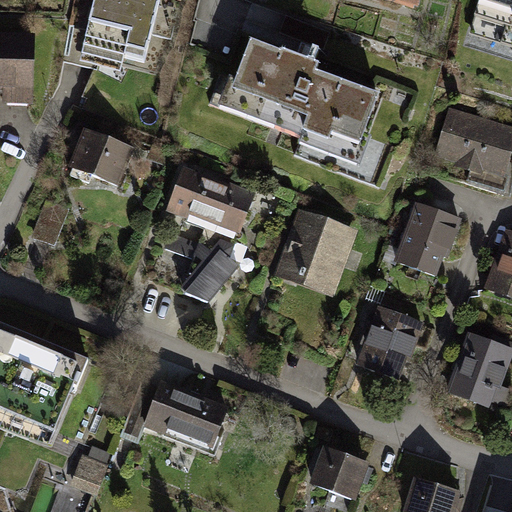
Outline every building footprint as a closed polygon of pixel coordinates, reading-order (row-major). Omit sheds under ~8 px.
[(166,0),(165,0),(89,0),(74,58),(144,77),(166,0)] [(425,0),(362,0),(422,15),(425,0)] [(511,0),(481,0),(511,8),(511,0)] [(39,38),(0,37),(0,94),(8,95),(8,106),(37,107),(39,38)] [(387,101),(252,48),(224,119),(362,173),(387,101)] [(511,148),(511,139),(450,119),(433,171),(498,192),(511,148)] [(141,151),(90,132),(74,177),(125,195),(141,151)] [(261,192),(184,167),(169,213),(246,238),(261,192)] [(69,210),(46,202),(32,240),(44,244),(55,248),(69,210)] [(465,227),(417,210),(396,269),(444,286),(465,227)] [(365,232),(304,211),(280,279),(342,301),(365,232)] [(511,234),(509,234),(486,296),(511,305),(511,234)] [(223,241),(183,294),(215,306),(246,268),(250,252),(223,241)] [(433,324),(383,307),(362,368),(411,386),(433,324)] [(0,341),(0,427),(70,455),(101,365),(6,326),(0,341)] [(511,363),(511,351),(471,336),(447,403),(492,419),(511,363)] [(145,430),(220,459),(237,416),(162,387),(145,430)] [(377,468),(328,452),(316,487),(365,504),(377,468)] [(110,467),(82,459),(73,488),(101,497),(110,467)] [(459,511),(465,494),(421,480),(410,511),(459,511)]
